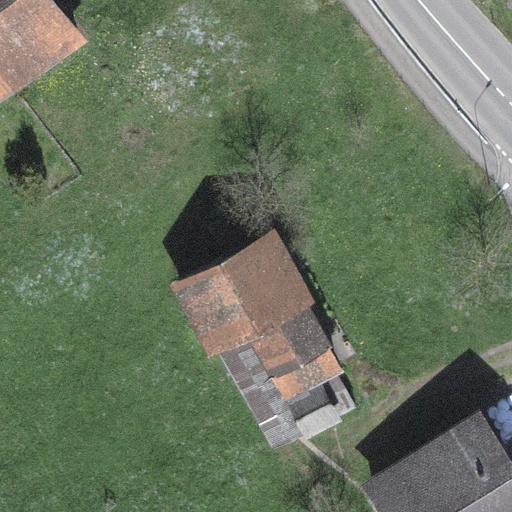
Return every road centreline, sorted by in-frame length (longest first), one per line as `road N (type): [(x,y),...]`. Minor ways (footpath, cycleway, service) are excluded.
road 1 (track): [(260,498),(403,397),(511,348)]
road 2 (secondary): [(416,0),(511,107)]
